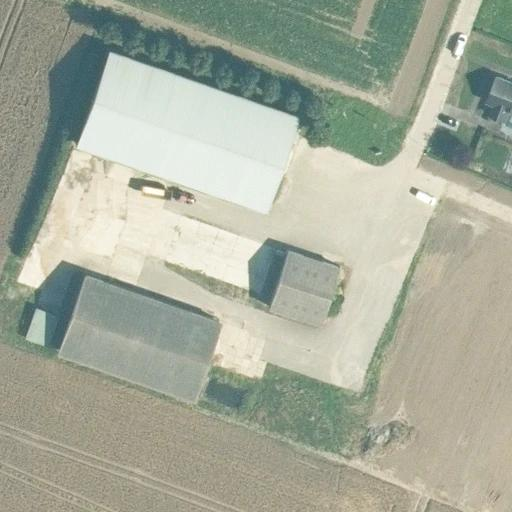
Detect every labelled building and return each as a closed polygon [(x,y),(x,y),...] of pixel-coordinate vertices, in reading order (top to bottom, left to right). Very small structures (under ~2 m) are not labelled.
[(75,143),(264,208),(297,112),(108,47),(75,143)] [(511,82),(496,76),(487,100),(494,103),(490,114),(504,120),(509,108),(511,109),(511,82)] [(182,214),(166,261),(259,293),(275,246),(182,214)] [(267,304),(291,312),(309,319),(320,323),(323,315),(329,299),(339,268),(329,264),(286,249),(280,267),(267,304)] [(220,320),(84,271),(55,351),(191,400),(220,320)] [(56,343),(66,312),(41,305),(32,336),(56,343)]
